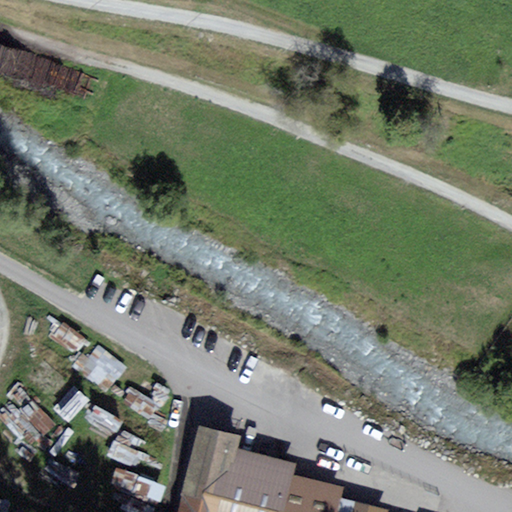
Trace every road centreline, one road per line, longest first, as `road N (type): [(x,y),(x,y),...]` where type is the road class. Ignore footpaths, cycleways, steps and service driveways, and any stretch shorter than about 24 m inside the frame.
road 1 (unclassified): [(490,511),(382,446),(190,371),(0,265)]
road 2 (track): [(0,33),(388,166),(511,224)]
road 3 (track): [(76,0),(272,38),(511,106)]
